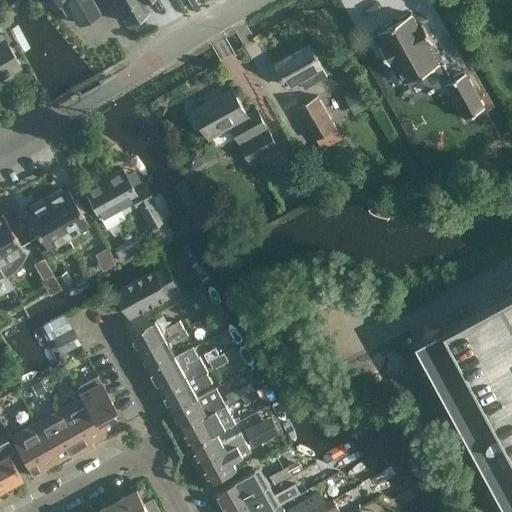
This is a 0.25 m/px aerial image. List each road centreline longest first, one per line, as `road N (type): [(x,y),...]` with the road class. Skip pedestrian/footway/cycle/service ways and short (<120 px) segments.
road 1 (residential): [(0,149),(160,57)]
road 2 (residential): [(154,440),(92,304)]
road 3 (residential): [(24,511),(154,440)]
